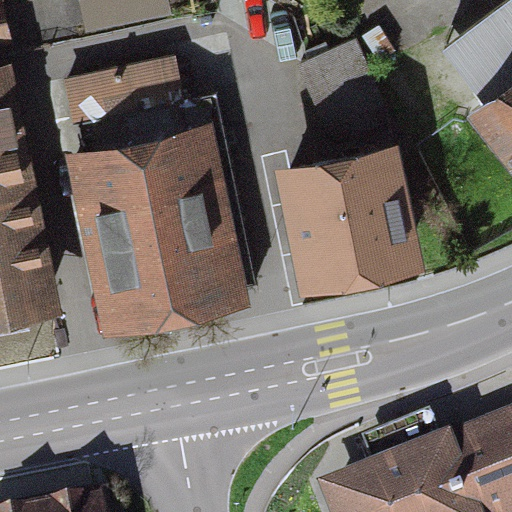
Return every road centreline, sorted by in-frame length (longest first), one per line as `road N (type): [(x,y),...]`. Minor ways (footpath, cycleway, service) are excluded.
road 1 (secondary): [(174,395),(392,349),(511,308)]
road 2 (secondary): [(0,431),(174,395)]
